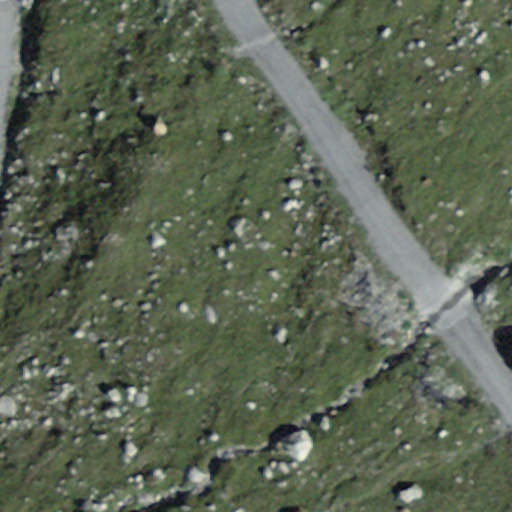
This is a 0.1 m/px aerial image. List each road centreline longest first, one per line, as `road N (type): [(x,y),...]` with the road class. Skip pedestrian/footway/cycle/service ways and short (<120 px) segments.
road 1 (track): [(511,375),(256,0)]
road 2 (track): [(0,0),(0,165)]
